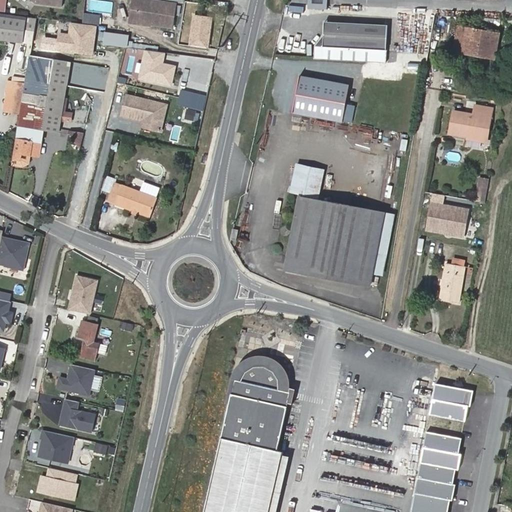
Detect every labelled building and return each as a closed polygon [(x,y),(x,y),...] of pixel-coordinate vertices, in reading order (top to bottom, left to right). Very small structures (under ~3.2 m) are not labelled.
[(175,4),(143,0),(132,0),(131,10),(137,11),(136,22),(151,24),(172,27),(175,4)] [(307,0),(307,9),(326,9),(326,0),(307,0)] [(137,11),(131,10),(129,23),(151,26),(151,24),(136,22),(137,11)] [(0,38),(24,41),(27,16),(0,12),(0,38)] [(83,12),(82,22),(99,24),(100,14),(83,12)] [(389,64),(391,25),(328,22),(327,34),(318,46),(318,60),(389,64)] [(455,50),(464,52),(469,28),(459,26),(455,50)] [(500,34),(469,28),(464,52),(495,58),(500,34)] [(34,31),(30,54),(56,59),(60,35),(34,31)] [(103,32),(102,44),(127,46),(128,33),(103,32)] [(70,65),(71,61),(56,59),(30,54),(29,59),(70,65)] [(44,129),(59,132),(70,65),(29,59),(26,83),(21,114),(19,125),(44,129)] [(341,122),(348,84),(298,75),(292,114),(341,122)] [(4,111),(8,112),(13,81),(9,81),(4,111)] [(21,114),(26,83),(13,81),(8,112),(21,114)] [(285,117),(291,89),(264,83),(258,111),(285,117)] [(162,130),(168,104),(128,94),(123,114),(143,120),(150,121),(148,127),(162,130)] [(476,105),(474,114),(454,111),(450,132),(487,139),(493,108),(476,105)] [(187,108),(183,119),(193,122),(197,112),(187,108)] [(32,143),(42,144),(44,129),(19,125),(13,159),(20,160),(22,154),(31,155),(32,143)] [(81,147),(82,132),(69,130),(67,146),(81,147)] [(40,156),(42,144),(32,143),(31,155),(40,156)] [(24,167),(30,164),(31,155),(22,154),(20,160),(13,159),(12,165),(24,167)] [(296,162),(288,192),(317,199),(324,169),(296,162)] [(481,178),(477,201),(485,203),(489,183),(490,179),(481,178)] [(140,192),(122,187),(116,207),(132,211),(139,213),(151,217),(157,197),(156,197),(159,187),(143,183),(140,192)] [(122,187),(115,185),(109,205),(116,207),(122,187)] [(379,277),(373,276),(373,274),(385,213),(299,196),(285,270),(371,287),(371,284),(377,285),(379,277)] [(460,239),(465,208),(448,205),(443,235),(460,239)] [(385,213),(373,274),(383,276),(395,214),(385,213)] [(472,217),(467,243),(478,244),(482,219),(472,217)] [(0,265),(24,271),(30,241),(2,236),(3,230),(0,229),(0,265)] [(459,303),(466,266),(447,263),(440,299),(459,303)] [(100,279),(76,275),(68,310),(91,315),(100,279)] [(9,310),(11,303),(0,300),(0,331),(3,332),(6,325),(11,325),(13,313),(9,310)] [(98,324),(81,320),(77,338),(84,340),(80,357),(95,360),(99,343),(94,341),(98,324)] [(137,324),(123,321),(120,329),(135,332),(137,324)] [(258,511),(273,451),(267,450),(281,391),(276,390),(276,384),(276,380),(274,374),(271,368),(266,364),(261,360),(254,358),(251,358),(245,359),(238,361),(233,364),(228,369),(227,372),(225,378),(193,511),(258,511)] [(88,397),(95,369),(71,365),(67,378),(59,377),(56,390),(88,397)] [(126,399),(118,398),(115,410),(123,413),(126,399)] [(77,410),(79,402),(65,400),(58,425),(92,433),(95,413),(77,410)] [(75,438),(41,430),(38,455),(41,458),(67,464),(71,459),(75,438)] [(101,452),(103,444),(97,443),(95,451),(101,452)] [(115,455),(116,447),(103,444),(101,452),(115,455)] [(78,475),(49,468),(47,477),(42,477),(38,493),(74,501),(78,485),(76,484),(78,475)] [(70,511),(71,510),(41,503),(38,511),(70,511)]
